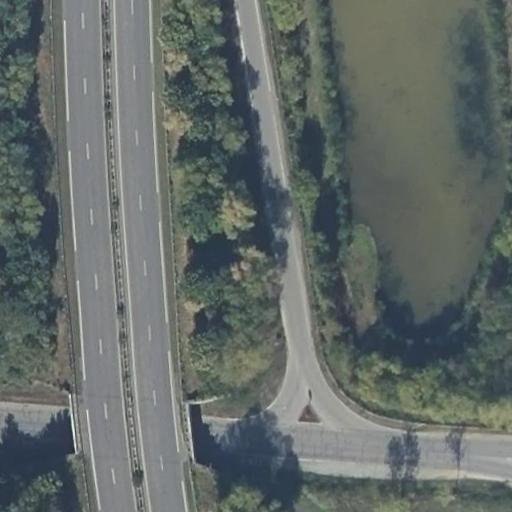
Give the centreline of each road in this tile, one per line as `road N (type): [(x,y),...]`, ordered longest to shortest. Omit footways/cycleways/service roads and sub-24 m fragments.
road 1 (trunk): [(171,511),(141,220),(131,0)]
road 2 (trunk): [(82,0),(91,220),(119,511)]
road 3 (trunk): [(300,362),(243,0)]
road 4 (tertiary): [(0,421),(252,440)]
road 5 (tertiary): [(374,450),(511,463)]
road 6 (tertiary): [(252,440),(374,450)]
